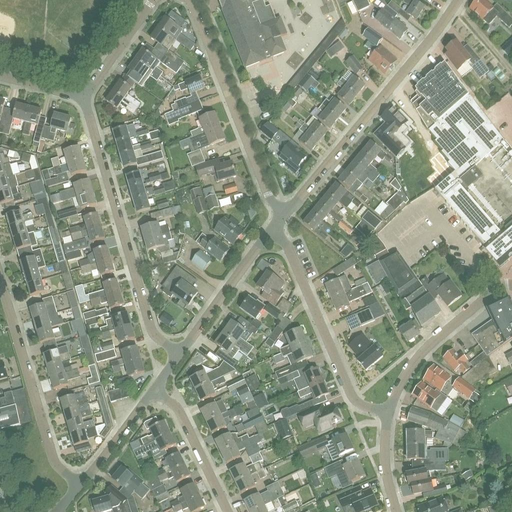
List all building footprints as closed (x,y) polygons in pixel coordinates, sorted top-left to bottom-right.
[(267,8),(263,0),(218,0),(223,11),(223,10),(246,68),(267,60),(266,58),(271,56),(272,58),(287,52),(281,38),(288,35),(281,18),(277,20),(271,6),(267,8)] [(335,0),(324,0),(330,16),(340,12),(335,0)] [(358,13),(371,7),(367,0),(352,0),(358,12),(358,13)] [(390,3),(388,6),(397,14),(398,15),(399,15),(402,17),(407,22),(411,17),(416,20),(424,7),(412,0),(404,0),(403,3),(411,8),(407,14),(401,11),(402,10),(392,1),(390,3)] [(497,17),(500,14),(484,0),(477,0),(470,8),(483,20),(489,25),(497,17)] [(397,14),(388,6),(386,6),(375,19),(389,30),(388,30),(400,40),(408,30),(396,21),(395,21),(393,20),(397,14)] [(511,18),(503,10),(500,14),(497,17),(509,28),(511,25),(511,18)] [(191,52),(196,45),(181,35),(181,33),(181,29),(177,26),(165,18),(158,28),(177,41),(191,52)] [(345,29),(347,28),(343,19),(286,89),(292,94),(309,73),(313,69),(312,69),(317,63),(333,44),(338,38),(337,38),(338,37),(345,29)] [(177,41),(158,28),(151,38),(162,46),(166,41),(173,47),(177,41)] [(369,41),(378,47),(378,46),(384,39),(369,28),(363,36),(369,41)] [(343,40),(345,37),(349,32),(345,29),(338,37),(343,40)] [(508,56),(511,52),(511,39),(501,49),(508,56)] [(327,52),(332,59),(345,48),(340,42),(327,52)] [(471,61),(456,42),(454,43),(453,42),(448,46),(448,48),(446,49),(449,53),(444,56),(457,72),(471,61)] [(375,54),(368,61),(384,75),(397,61),(381,46),(380,48),(375,54)] [(181,68),(171,61),(164,56),(165,56),(162,54),(158,60),(154,57),(143,50),(136,60),(160,77),(163,73),(157,68),(160,62),(177,74),(181,68)] [(181,68),(185,63),(168,50),(165,56),(164,56),(171,61),(181,68)] [(356,76),(364,70),(354,56),(346,62),(356,76)] [(136,83),(143,87),(150,77),(151,76),(157,81),(160,77),(136,60),(129,70),(130,70),(126,76),(136,83)] [(485,75),(489,72),(480,61),(471,68),(480,79),(485,75)] [(511,104),(508,100),(486,117),(445,64),(416,89),(427,102),(417,111),(428,131),(437,140),(435,142),(443,151),(441,153),(450,162),(448,164),(455,172),(435,190),(447,203),(446,204),(471,233),(471,232),(484,248),(501,268),(511,258),(511,104)] [(322,75),(314,68),(309,74),(316,81),(322,75)] [(327,69),(324,74),(332,79),(335,74),(327,69)] [(315,81),(308,75),(303,81),(310,88),(311,86),(316,90),(320,85),(315,81)] [(136,83),(126,76),(122,81),(121,81),(114,91),(138,108),(141,104),(128,95),(136,83)] [(205,89),(201,77),(179,86),(174,88),(175,92),(180,90),(182,92),(189,90),(191,95),(205,89)] [(366,86),(354,77),(349,83),(343,78),(340,81),(337,78),(336,79),(357,96),(366,86)] [(349,106),(357,96),(336,79),(334,82),(337,85),(343,90),(338,97),(349,106)] [(298,99),(304,92),(298,87),(292,94),(290,97),(289,97),(289,98),(297,104),(295,102),(298,99)] [(507,98),(511,93),(509,89),(503,93),(507,98)] [(138,108),(114,91),(107,101),(118,109),(121,105),(131,112),(132,110),(135,112),(138,108)] [(175,111),(189,106),(186,98),(174,103),(175,104),(171,106),(174,112),(175,111)] [(297,104),(289,98),(286,102),(285,102),(280,109),(286,114),(292,106),(294,108),(297,104)] [(335,100),(333,98),(329,103),(326,101),(322,106),(338,119),(346,109),(335,100)] [(26,123),(29,108),(17,105),(13,120),(26,123)] [(264,114),(270,111),(268,105),(261,107),(264,114)] [(176,112),(175,111),(174,112),(169,114),(171,119),(177,117),(179,120),(193,115),(189,106),(176,112)] [(330,129),(338,119),(322,106),(319,110),(324,114),(319,120),(330,129)] [(29,108),(26,123),(23,135),(29,136),(32,125),(39,126),(42,111),(29,108)] [(398,113),(392,108),(382,118),(387,123),(400,138),(400,133),(398,131),(408,121),(399,112),(398,113)] [(74,137),(77,125),(70,124),(71,118),(55,114),(52,128),(45,126),(45,127),(44,131),(42,138),(54,142),(58,129),(66,132),(65,134),(74,137)] [(191,133),(193,138),(220,127),(215,114),(200,120),(204,128),(191,133)] [(120,118),(122,124),(128,122),(126,116),(120,118)] [(9,136),(13,123),(6,122),(3,134),(9,136)] [(272,141),(280,132),(268,122),(261,132),(272,141)] [(311,152),(319,142),(302,127),(298,123),(295,126),(300,130),(299,131),(306,136),(300,143),(311,152)] [(328,132),(316,123),(311,129),(305,124),(302,127),(319,142),(328,132)] [(397,157),(406,148),(398,140),(400,138),(387,123),(375,135),(397,157)] [(117,144),(130,140),(127,127),(113,131),(117,144)] [(203,149),(225,140),(220,127),(193,138),(190,139),(192,144),(200,141),(203,149)] [(138,138),(149,135),(147,128),(136,131),(138,138)] [(34,142),(40,144),(41,140),(41,139),(42,139),(42,138),(44,131),(37,129),(34,142)] [(152,141),(162,138),(160,131),(150,134),(152,141)] [(133,147),(130,140),(117,144),(121,156),(134,152),(142,150),(142,151),(153,148),(151,142),(140,145),(133,147)] [(301,169),(299,167),(306,158),(298,151),(300,148),(292,141),(290,144),(285,149),(286,149),(279,157),(287,164),(285,165),(296,175),(301,169)] [(393,160),(372,142),(363,152),(373,161),(377,157),(382,161),(384,159),(389,163),(393,160)] [(69,164),(84,160),(80,147),(65,152),(69,164)] [(6,159),(2,148),(0,149),(0,167),(10,164),(8,158),(6,159)] [(192,168),(206,163),(200,150),(187,155),(192,168)] [(164,159),(162,152),(136,159),(134,152),(121,156),(124,168),(137,164),(138,167),(164,159)] [(369,177),(372,173),(375,170),(370,165),(373,161),(363,152),(355,162),(365,171),(364,172),(369,177)] [(428,178),(436,186),(453,171),(446,164),(448,162),(439,152),(430,160),(434,164),(431,166),(436,172),(428,178)] [(24,154),(20,153),(19,156),(23,157),(22,162),(28,164),(30,163),(31,156),(24,154)] [(32,170),(38,168),(35,157),(31,156),(30,163),(32,170)] [(54,168),(61,166),(59,158),(51,160),(54,168)] [(73,180),(75,180),(74,175),(87,172),(84,160),(69,164),(72,176),(73,180)] [(219,160),(214,162),(204,165),(196,167),(199,178),(207,175),(214,173),(217,183),(220,182),(237,177),(232,163),(221,167),(219,160)] [(369,177),(364,172),(365,171),(355,162),(347,172),(357,180),(363,185),(370,177),(375,181),(373,183),(378,187),(381,183),(376,179),(378,177),(372,173),(369,177)] [(0,179),(7,178),(14,176),(10,164),(0,167),(0,179)] [(56,176),(63,174),(61,166),(54,168),(56,176)] [(42,180),(38,168),(32,170),(26,172),(28,181),(34,179),(35,182),(42,180)] [(51,180),(48,170),(42,172),(45,182),(47,189),(60,185),(58,178),(51,180)] [(358,191),(363,185),(357,180),(347,172),(338,182),(349,190),(355,195),(358,191)] [(130,189),(144,185),(140,173),(127,177),(130,189)] [(151,183),(162,180),(160,173),(149,176),(151,183)] [(0,179),(0,192),(11,189),(17,187),(19,186),(17,181),(15,175),(14,176),(7,178),(0,179)] [(399,192),(402,189),(400,186),(396,179),(390,185),(399,192)] [(36,201),(47,197),(42,180),(35,182),(39,194),(34,195),(36,201)] [(77,198),(79,197),(93,193),(90,181),(77,184),(75,185),(77,191),(75,191),(69,193),(68,191),(61,194),(64,202),(71,200),(77,198)] [(176,190),(174,182),(162,185),(163,187),(154,190),(153,188),(145,190),(144,185),(130,189),(134,201),(147,197),(147,198),(155,195),(155,197),(166,193),(176,190)] [(361,205),(337,184),(328,194),(339,202),(347,209),(352,203),(358,208),(361,205)] [(226,195),(238,192),(236,185),(224,189),(226,195)] [(11,189),(0,192),(0,205),(5,204),(14,201),(15,203),(23,201),(21,194),(19,195),(17,187),(11,189)] [(199,215),(205,213),(208,212),(204,199),(205,198),(201,188),(191,191),(199,215)] [(363,195),(358,191),(355,195),(360,199),(365,203),(368,199),(363,195)] [(82,209),(97,205),(93,193),(79,197),(82,209)] [(341,221),(343,219),(338,215),(341,211),(336,206),(339,202),(328,194),(320,204),(341,221)] [(396,195),(387,203),(395,211),(404,203),(396,195)] [(211,211),(220,208),(216,196),(206,199),(210,211),(211,211)] [(52,215),(47,197),(36,201),(38,206),(37,206),(40,216),(45,215),(45,217),(52,215)] [(137,213),(151,210),(147,198),(147,197),(134,201),(137,213)] [(159,210),(170,207),(168,200),(157,204),(159,210)] [(383,201),(375,211),(385,220),(394,211),(383,201)] [(341,221),(320,204),(312,214),(322,222),(329,214),(340,223),(341,221)] [(61,220),(79,215),(77,208),(59,213),(61,220)] [(23,217),(22,211),(7,215),(10,227),(25,223),(34,220),(32,214),(23,217)] [(152,221),(164,217),(162,211),(150,215),(152,221)] [(374,232),(383,222),(370,211),(363,219),(361,221),(374,232)] [(71,235),(102,226),(98,214),(85,218),(87,225),(79,227),(79,226),(70,229),(71,235)] [(314,232),(322,222),(312,214),(304,224),(314,232)] [(49,228),(55,226),(52,215),(45,217),(49,228)] [(233,246),(243,233),(224,219),(215,231),(233,246)] [(351,235),(354,231),(342,221),(339,225),(351,235)] [(374,232),(361,221),(356,228),(367,238),(374,232)] [(27,228),(25,223),(10,227),(14,239),(29,234),(29,235),(34,233),(36,233),(35,228),(35,226),(27,228)] [(160,228),(158,224),(142,229),(145,240),(162,235),(170,233),(168,227),(166,226),(160,228)] [(55,226),(49,228),(50,234),(54,246),(60,244),(55,226)] [(105,239),(102,226),(71,235),(73,242),(83,239),(90,237),(92,243),(105,239)] [(325,241),(328,237),(322,232),(319,236),(325,241)] [(29,234),(14,239),(17,250),(31,246),(32,247),(38,246),(36,239),(34,233),(29,235),(29,234)] [(170,233),(162,235),(145,240),(148,252),(159,248),(163,259),(174,256),(172,250),(171,251),(168,241),(172,240),(170,233)] [(360,238),(357,234),(350,240),(354,244),(357,248),(364,241),(361,237),(360,238)] [(212,242),(206,237),(203,235),(197,242),(200,245),(206,250),(206,251),(220,262),(229,251),(215,239),(212,242)] [(78,242),(63,246),(66,255),(80,251),(78,242)] [(65,261),(60,244),(54,246),(49,247),(51,253),(56,252),(59,263),(65,261)] [(98,263),(111,259),(108,247),(94,251),(98,263)] [(390,256),(387,250),(377,256),(379,261),(378,262),(387,278),(406,313),(411,310),(421,327),(441,313),(433,301),(397,251),(390,256)] [(82,257),(80,251),(66,255),(68,261),(82,257)] [(203,272),(211,261),(200,252),(192,263),(203,272)] [(20,261),(24,273),(39,269),(35,257),(20,261)] [(81,268),(91,265),(89,259),(79,262),(80,264),(81,268)] [(115,272),(111,259),(98,263),(98,264),(91,266),(91,265),(81,268),(83,275),(92,272),(100,270),(101,276),(115,272)] [(69,272),(65,261),(59,263),(53,265),(56,273),(62,272),(62,274),(69,272)] [(387,278),(378,262),(367,268),(376,284),(387,278)] [(337,277),(347,271),(343,264),(333,271),(337,277)] [(166,282),(162,287),(163,288),(173,295),(188,307),(198,293),(183,282),(189,275),(177,267),(166,282)] [(160,275),(158,268),(151,270),(153,277),(160,275)] [(27,285),(42,280),(39,270),(39,269),(24,273),(27,285)] [(69,273),(69,272),(62,274),(63,275),(62,275),(67,291),(74,289),(69,273)] [(282,313),(283,313),(274,307),(284,294),(281,292),(285,286),(280,282),(268,273),(257,287),(268,296),(265,300),(270,304),(282,313)] [(447,285),(441,277),(431,285),(426,279),(420,283),(433,301),(439,296),(448,307),(461,297),(450,282),(447,285)] [(332,300),(344,294),(342,289),(346,287),(343,279),(326,286),(332,300)] [(44,288),(42,280),(27,285),(31,297),(46,292),(50,291),(49,286),(44,288)] [(90,301),(121,293),(117,280),(104,284),(106,291),(99,293),(98,293),(89,295),(90,301)] [(350,292),(366,284),(364,280),(348,287),(350,291),(350,292)] [(384,290),(389,287),(386,282),(381,285),(384,290)] [(372,293),(368,283),(366,284),(350,292),(350,291),(344,294),(332,300),(337,313),(350,307),(348,304),(372,293)] [(69,298),(72,309),(79,307),(76,296),(74,290),(67,293),(67,294),(69,298)] [(124,305),(121,293),(90,301),(92,308),(109,303),(111,309),(124,305)] [(366,308),(377,303),(374,296),(363,301),(366,308)] [(257,304),(249,298),(241,310),(254,320),(251,324),(259,330),(262,325),(256,320),(265,308),(258,302),(257,304)] [(286,315),(293,306),(284,299),(277,308),(286,315)] [(511,340),(511,339),(511,303),(510,299),(499,304),(511,340)] [(46,310),(45,304),(30,309),(33,320),(48,316),(48,317),(58,314),(55,307),(46,310)] [(281,322),(285,315),(282,313),(270,304),(264,311),(277,321),(277,320),(281,322)] [(511,340),(499,304),(487,309),(496,328),(491,332),(486,325),(472,336),(487,357),(461,378),(471,386),(497,372),(488,357),(511,340)] [(75,321),(82,319),(79,307),(72,309),(75,321)] [(360,327),(375,321),(370,309),(355,315),(360,327)] [(85,321),(98,317),(96,311),(83,315),(85,321)] [(100,329),(102,334),(131,326),(129,319),(131,318),(129,314),(128,314),(128,313),(112,318),(106,321),(107,327),(100,329)] [(161,320),(168,326),(172,320),(168,318),(169,317),(165,314),(161,320)] [(50,322),(48,317),(48,316),(33,320),(37,332),(52,328),(61,325),(59,319),(50,322)] [(98,317),(85,321),(87,326),(100,322),(98,317)] [(80,338),(87,336),(82,319),(75,321),(80,338)] [(420,330),(415,321),(412,323),(411,323),(399,331),(407,343),(420,335),(417,332),(420,330)] [(232,322),(224,333),(255,357),(259,352),(240,339),(245,332),(236,324),(232,322)] [(255,335),(259,330),(251,324),(247,329),(255,335)] [(119,343),(135,339),(131,326),(116,330),(119,343)] [(54,335),(52,328),(37,332),(40,344),(44,343),(45,348),(57,345),(55,340),(62,338),(60,333),(54,335)] [(269,339),(266,343),(272,347),(275,343),(283,332),(277,328),(269,339)] [(281,354),(307,343),(301,329),(285,336),(289,346),(279,350),(281,354)] [(100,341),(104,340),(104,339),(112,337),(110,332),(99,335),(100,341)] [(255,357),(224,333),(223,334),(222,333),(221,333),(216,341),(216,342),(217,343),(215,345),(229,355),(233,348),(239,352),(239,351),(247,357),(252,361),(255,357)] [(363,335),(349,346),(360,359),(357,361),(366,372),(368,370),(370,371),(373,369),(373,366),(378,362),(383,357),(380,354),(383,351),(378,344),(374,347),(374,348),(363,335)] [(85,355),(92,353),(87,336),(80,338),(85,355)] [(115,349),(113,342),(100,346),(100,344),(92,346),(95,355),(103,353),(102,353),(115,349)] [(307,343),(281,354),(274,358),(277,364),(284,361),(283,359),(293,355),(297,364),(313,357),(313,356),(314,355),(314,354),(313,351),(312,350),(310,350),(307,343)] [(124,360),(126,365),(141,360),(138,348),(122,352),(124,360)] [(43,355),(47,367),(62,362),(62,363),(71,360),(69,353),(60,356),(58,350),(47,354),(43,355)] [(456,358),(452,352),(444,358),(454,371),(458,368),(463,375),(470,369),(465,362),(467,361),(461,354),(456,358)] [(89,367),(96,365),(92,353),(85,355),(89,367)] [(99,363),(109,360),(107,353),(97,356),(99,363)] [(193,359),(196,365),(206,359),(198,353),(193,359)] [(224,362),(235,370),(239,364),(228,356),(224,361),(224,362)] [(126,365),(129,377),(145,373),(141,360),(126,365)] [(64,370),(62,363),(62,362),(47,367),(50,378),(73,372),(72,367),(64,370)] [(237,371),(235,370),(224,362),(220,369),(213,372),(206,375),(204,372),(190,379),(196,391),(210,384),(217,380),(224,377),(237,371)] [(0,378),(8,376),(4,363),(0,364),(0,378)] [(101,382),(96,365),(89,367),(73,372),(50,378),(54,390),(69,385),(68,382),(80,378),(80,375),(90,372),(92,378),(88,380),(89,385),(101,382)] [(275,382),(286,377),(298,371),(295,365),(275,373),(276,375),(273,376),(275,382)] [(425,378),(443,391),(442,392),(448,397),(453,390),(451,384),(449,383),(452,379),(434,366),(425,378)] [(294,380),(299,392),(310,387),(310,388),(324,382),(318,369),(304,375),(300,377),(298,371),(286,377),(289,382),(294,380)] [(131,385),(129,377),(118,381),(120,388),(131,385)] [(219,386),(226,383),(224,377),(217,380),(210,384),(196,391),(201,402),(215,395),(213,391),(217,389),(216,386),(219,384),(219,386)] [(244,380),(247,384),(250,392),(261,386),(260,383),(255,385),(251,377),(244,380)] [(475,393),(476,390),(459,377),(452,387),(470,399),(475,393)] [(230,393),(236,390),(235,390),(247,384),(244,380),(243,378),(227,386),(230,393)] [(329,394),(324,382),(310,388),(310,387),(299,392),(298,393),(300,399),(312,394),(315,400),(329,394)] [(250,392),(247,384),(235,390),(236,390),(239,396),(240,398),(242,401),(252,396),(250,392)] [(436,390),(434,393),(422,384),(413,396),(430,408),(437,413),(448,398),(436,390)] [(126,398),(132,397),(129,387),(123,388),(126,398)] [(0,429),(33,421),(24,388),(4,393),(5,397),(0,398),(0,429)] [(98,401),(105,399),(102,388),(95,390),(95,391),(98,401)] [(121,400),(126,398),(123,388),(118,390),(121,400)] [(111,403),(116,401),(113,391),(108,393),(111,403)] [(475,393),(470,399),(476,404),(481,397),(475,393)] [(259,410),(269,405),(264,394),(254,398),(259,410)] [(77,401),(75,395),(60,400),(64,411),(78,407),(79,408),(89,405),(87,398),(77,401)] [(102,413),(109,411),(105,399),(98,401),(102,413)] [(220,415),(227,412),(222,401),(215,404),(201,411),(207,423),(221,416),(220,415)] [(311,401),(299,407),(297,406),(289,409),(292,416),(296,415),(302,412),(314,407),(311,401)] [(474,407),(469,403),(464,409),(469,413),(470,413),(474,407)] [(80,412),(79,408),(78,407),(64,411),(67,423),(82,419),(93,416),(91,409),(80,412)] [(339,420),(341,419),(338,413),(336,414),(336,412),(330,414),(328,411),(326,412),(324,413),(322,407),(318,409),(299,418),(301,423),(304,429),(315,424),(319,434),(332,429),(330,426),(335,424),(335,425),(337,424),(337,423),(340,422),(339,420)] [(460,429),(449,424),(444,421),(442,420),(430,413),(412,407),(408,420),(426,427),(426,426),(439,431),(435,439),(445,442),(444,446),(450,447),(452,444),(459,447),(467,433),(460,429)] [(250,420),(261,415),(257,408),(246,413),(250,420)] [(227,412),(220,415),(221,416),(207,423),(212,434),(226,427),(223,420),(230,417),(231,420),(238,417),(238,416),(234,409),(228,413),(227,412)] [(105,425),(112,422),(109,411),(102,413),(105,425)] [(267,427),(261,415),(250,420),(243,423),(243,424),(235,427),(238,433),(246,430),(261,423),(263,429),(267,427)] [(454,415),(449,424),(460,429),(464,421),(459,418),(454,415)] [(159,424),(156,418),(146,423),(144,425),(147,430),(150,429),(153,435),(149,437),(141,441),(144,446),(170,433),(165,421),(159,424)] [(84,424),(82,419),(67,423),(71,435),(95,427),(93,421),(84,424)] [(114,429),(112,422),(105,425),(99,427),(96,428),(95,427),(71,435),(74,446),(78,445),(80,452),(91,449),(89,442),(88,440),(98,437),(98,436),(100,436),(106,440),(114,429)] [(433,446),(433,439),(432,439),(433,433),(425,433),(424,432),(408,432),(408,438),(407,438),(407,447),(427,446),(433,446)] [(162,452),(176,445),(170,433),(144,446),(133,451),(136,457),(147,451),(158,446),(162,452)] [(221,452),(243,442),(241,439),(239,440),(236,434),(230,435),(216,441),(221,452)] [(341,456),(353,451),(347,436),(327,444),(325,439),(315,443),(319,451),(327,448),(333,461),(341,458),(341,456)] [(249,439),(243,442),(221,452),(227,464),(241,457),(238,452),(258,443),(254,437),(249,439)] [(427,446),(407,447),(407,455),(408,455),(408,460),(425,460),(425,465),(425,467),(446,466),(446,461),(441,461),(441,450),(432,450),(431,451),(427,451),(427,446)] [(164,470),(166,474),(172,471),(185,465),(180,453),(166,460),(169,466),(163,469),(164,470)] [(365,477),(358,461),(344,467),(342,462),(332,467),(336,476),(346,472),(351,483),(365,477)] [(250,476),(257,473),(263,470),(260,462),(259,462),(253,465),(246,468),(244,465),(231,471),(236,483),(250,476)] [(166,474),(159,478),(161,482),(168,478),(169,480),(174,477),(177,483),(191,476),(185,465),(172,471),(166,474)] [(408,485),(412,485),(431,481),(429,472),(434,471),(446,471),(446,466),(425,467),(425,471),(406,475),(405,475),(406,482),(408,482),(408,485)] [(127,472),(123,468),(113,479),(123,488),(127,484),(135,491),(134,493),(143,500),(151,491),(142,484),(144,482),(129,470),(127,472)] [(159,478),(166,474),(164,470),(157,473),(156,471),(145,476),(149,482),(159,478)] [(260,480),(267,477),(263,470),(257,473),(260,480)] [(466,481),(474,477),(471,471),(463,476),(466,481)] [(312,482),(319,480),(316,474),(310,476),(312,482)] [(242,494),(255,487),(250,476),(236,483),(242,494)] [(433,489),(431,481),(412,485),(414,495),(431,492),(432,496),(448,493),(448,492),(452,492),(450,486),(446,487),(446,486),(433,489)] [(173,508),(200,496),(195,484),(181,491),(183,496),(178,499),(178,501),(171,504),(173,508)] [(153,490),(155,497),(167,492),(164,485),(153,490)] [(130,511),(127,499),(112,486),(104,494),(106,499),(102,500),(101,497),(90,500),(93,509),(95,508),(96,511),(106,511),(112,510),(119,508),(120,506),(122,508),(123,511),(130,511)] [(272,493),(269,486),(259,490),(262,496),(260,497),(259,495),(245,501),(250,511),(252,511),(271,503),(268,495),(272,493)] [(371,490),(363,493),(360,487),(356,488),(338,496),(343,508),(353,504),(355,511),(362,511),(377,506),(371,490)] [(158,504),(169,498),(167,493),(168,493),(167,492),(155,497),(158,504)] [(268,495),(271,503),(278,500),(274,492),(272,493),(268,495)] [(137,511),(134,497),(131,495),(127,499),(130,511),(137,511)] [(191,511),(195,511),(205,507),(200,496),(173,508),(174,511),(175,511),(183,509),(183,510),(189,507),(191,511)] [(454,511),(447,511),(443,499),(427,505),(427,504),(418,507),(419,511),(460,511),(460,510),(454,511)] [(270,511),(281,507),(278,500),(271,503),(252,511),(270,511)] [(282,508),(283,511),(290,511),(294,510),(299,508),(303,506),(300,501),(297,503),(296,501),(282,508)]
